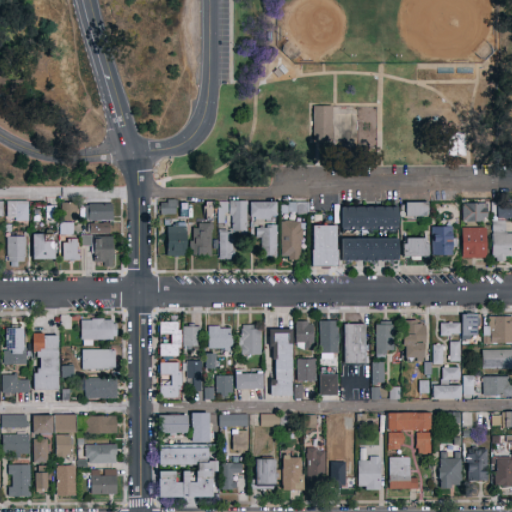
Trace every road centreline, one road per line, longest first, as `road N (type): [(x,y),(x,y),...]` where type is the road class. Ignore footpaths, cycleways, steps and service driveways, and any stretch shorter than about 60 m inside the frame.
road 1 (residential): [(0,295),(511,292)]
road 2 (residential): [(143,192),(511,186)]
road 3 (residential): [(145,511),(143,192)]
road 4 (residential): [(134,154),(184,146),(204,122),(210,0)]
road 5 (residential): [(134,154),(88,0)]
road 6 (residential): [(0,193),(143,192)]
road 7 (residential): [(134,154),(55,157),(0,134)]
